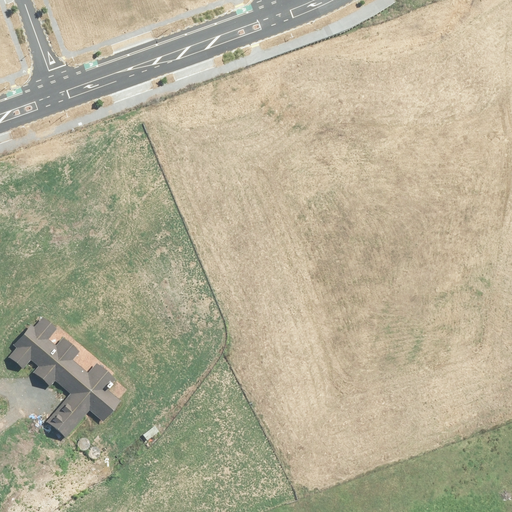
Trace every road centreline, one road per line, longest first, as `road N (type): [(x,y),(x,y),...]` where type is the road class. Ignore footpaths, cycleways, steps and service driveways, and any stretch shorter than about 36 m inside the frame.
road 1 (residential): [(433,113),(438,301),(421,338),(361,374)]
road 2 (residential): [(167,203),(242,415)]
road 3 (residential): [(284,163),(361,374)]
road 4 (residential): [(48,244),(124,455)]
road 5 (residential): [(281,17),(121,74)]
road 6 (residential): [(284,163),(433,113)]
road 7 (residential): [(121,74),(167,203)]
road 8 (residential): [(124,455),(0,496)]
road 9 (residential): [(48,244),(167,203)]
road 10 (residential): [(361,374),(242,415)]
road 11 (residential): [(242,415),(124,455)]
road 12 (residential): [(167,203),(284,163)]
